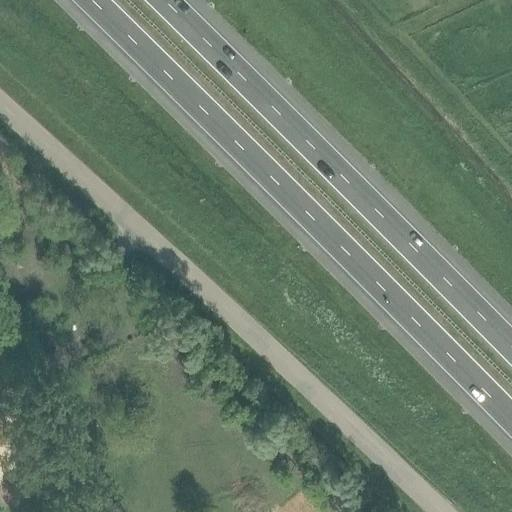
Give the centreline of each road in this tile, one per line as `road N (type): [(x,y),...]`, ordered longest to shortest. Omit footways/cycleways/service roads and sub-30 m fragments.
road 1 (motorway): [(86,0),(511,434)]
road 2 (unclassified): [(431,511),(0,107)]
road 3 (motorway): [(511,342),(164,0)]
